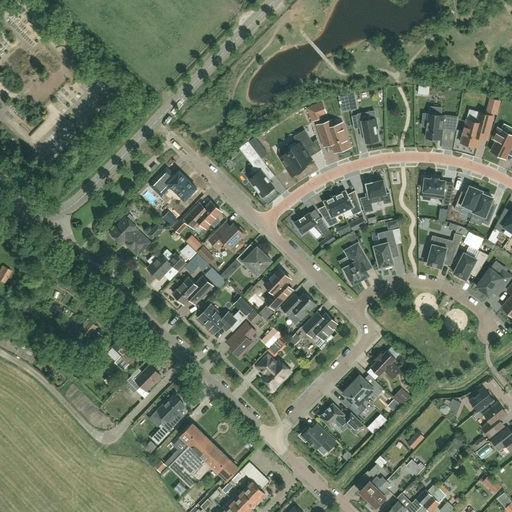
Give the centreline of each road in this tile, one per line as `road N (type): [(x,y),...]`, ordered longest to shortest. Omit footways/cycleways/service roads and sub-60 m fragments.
road 1 (residential): [(271,439),(73,248),(60,213)]
road 2 (unclassified): [(60,213),(275,0)]
road 3 (residential): [(353,313),(168,134)]
road 4 (residential): [(511,183),(456,162),(387,158),(320,179),(275,213)]
road 5 (residential): [(271,439),(367,338),(353,313)]
road 6 (residential): [(353,313),(381,288),(414,281),(460,294),(490,332)]
